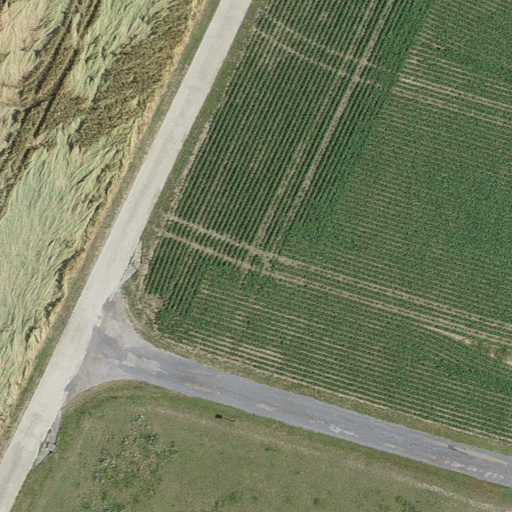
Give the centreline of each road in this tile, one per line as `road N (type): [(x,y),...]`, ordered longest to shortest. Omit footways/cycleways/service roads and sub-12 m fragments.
road 1 (unclassified): [(238,0),(0,502)]
road 2 (track): [(511,480),(74,344)]
